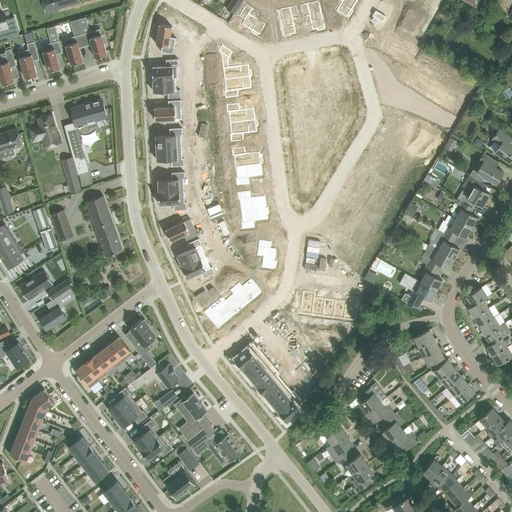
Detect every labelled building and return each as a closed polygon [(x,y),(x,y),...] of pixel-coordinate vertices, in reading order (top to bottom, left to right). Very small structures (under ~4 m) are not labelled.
[(42,0),(46,12),(81,2),(80,0),(42,0)] [(243,0),(242,0),(231,0),(226,8),(234,13),(243,0)] [(341,0),(343,1),(337,10),(348,16),(348,15),(350,16),(354,10),(352,9),(357,0),(341,0)] [(387,0),(389,2),(388,3),(394,7),(395,5),(405,11),(409,6),(415,9),(420,0),(387,0)] [(313,2),(301,5),(304,17),(310,16),(313,29),(318,28),(318,30),(325,29),(324,27),(325,27),(321,7),(314,8),(313,2)] [(245,4),(239,15),(244,18),(241,23),(251,30),(250,31),(256,35),(257,33),(259,34),(265,24),(256,18),(259,13),(245,4)] [(286,14),(279,16),(284,36),(285,38),(291,36),(291,34),(296,33),(293,19),(299,18),(296,6),(285,8),(286,14)] [(0,40),(19,35),(13,17),(5,19),(3,12),(0,13),(0,11),(0,40)] [(87,16),(78,19),(80,25),(88,23),(87,16)] [(158,32),(156,44),(162,45),(161,51),(173,53),(176,37),(170,36),(172,26),(160,23),(160,25),(158,24),(157,32),(158,32)] [(100,28),(82,33),(86,45),(91,43),(95,57),(107,53),(104,43),(106,42),(104,33),(102,34),(100,28)] [(387,29),(377,46),(385,51),(395,34),(387,29)] [(82,33),(64,39),(59,40),(61,46),(66,45),(71,64),(75,63),(75,65),(83,63),(82,61),(83,60),(79,47),(86,45),(82,33)] [(196,34),(192,53),(198,52),(202,47),(204,35),(196,34)] [(395,34),(385,51),(393,56),(403,39),(395,34)] [(403,39),(393,56),(400,60),(411,44),(403,39)] [(59,40),(41,45),(48,70),(52,69),(52,71),(60,69),(59,68),(60,67),(57,54),(62,52),(61,46),(59,40)] [(29,49),(18,52),(25,77),(28,77),(29,79),(37,76),(37,74),(34,60),(39,59),(35,41),(27,43),(29,49)] [(411,44),(400,60),(409,65),(419,49),(411,44)] [(222,45),(219,51),(229,58),(233,52),(222,45)] [(16,65),(12,48),(5,50),(6,55),(2,57),(3,63),(0,63),(0,78),(2,84),(5,83),(6,85),(14,83),(14,80),(11,67),(16,65)] [(153,72),(151,72),(151,79),(153,79),(176,78),(178,78),(178,66),(179,66),(179,59),(166,59),(166,66),(152,67),(153,72)] [(414,63),(404,80),(412,85),(422,68),(414,63)] [(248,64),(227,67),(229,79),(249,76),(251,76),(250,69),(249,70),(248,64)] [(422,68),(412,85),(419,90),(430,73),(422,68)] [(430,73),(419,90),(427,94),(437,78),(430,73)] [(230,90),(224,91),(225,98),(238,96),(237,90),(251,88),(249,76),(229,79),(230,90)] [(176,78),(153,79),(154,91),(168,91),(168,97),(181,96),(180,90),(176,90),(176,78)] [(437,78),(427,94),(435,99),(445,82),(437,78)] [(445,82),(435,99),(443,104),(453,87),(445,82)] [(453,87),(443,104),(450,108),(460,92),(453,87)] [(511,92),(509,88),(502,91),(506,99),(511,95),(511,92)] [(460,92),(450,108),(458,113),(468,97),(460,92)] [(75,122),(64,125),(78,174),(89,171),(90,171),(80,136),(100,131),(97,120),(107,117),(102,99),(71,108),(75,122)] [(155,109),(153,109),(153,117),(155,117),(155,120),(162,119),(162,121),(172,121),(172,119),(182,118),(181,99),(168,100),(169,107),(155,107),(155,109)] [(239,103),(226,105),(227,112),(233,111),(234,122),(255,120),(253,108),(239,110),(239,103)] [(53,113),(37,118),(39,125),(29,127),(33,141),(42,138),(44,147),(61,142),(58,131),(53,113)] [(398,119),(392,128),(407,137),(413,128),(398,119)] [(236,134),(230,135),(231,142),(243,140),(242,133),(256,132),(256,126),(257,126),(257,120),(255,120),(234,122),(236,134)] [(156,141),(154,141),(155,148),(156,148),(182,146),(181,135),(182,135),(182,127),(170,128),(170,134),(156,135),(156,141)] [(392,128),(386,137),(402,146),(407,137),(392,128)] [(17,129),(0,133),(0,158),(16,154),(14,148),(22,145),(17,129)] [(492,139),(494,141),(490,148),(495,151),(510,162),(511,158),(511,137),(500,129),(492,139)] [(386,137),(381,146),(396,156),(402,146),(386,137)] [(445,147),(451,151),(457,141),(451,137),(445,147)] [(182,146),(156,148),(157,160),(171,159),(172,166),(184,165),(184,158),(182,158),(182,146)] [(381,146),(375,156),(390,165),(396,156),(381,146)] [(244,147),(231,148),(232,155),(238,155),(240,166),(260,164),(262,163),(261,157),(259,157),(259,152),(245,153),(244,147)] [(499,162),(494,159),(484,153),(479,161),(482,163),(477,172),(496,183),(503,171),(496,167),(499,162)] [(375,156),(370,165),(385,174),(390,165),(375,156)] [(241,177),(235,178),(236,185),(249,184),(248,177),(262,175),(260,164),(240,166),(241,177)] [(456,166),(452,172),(460,177),(464,171),(456,166)] [(75,167),(65,170),(71,192),(81,189),(75,167)] [(172,178),(158,179),(159,192),(184,190),(183,179),(185,178),(185,171),(172,172),(172,178)] [(428,174),(424,180),(436,187),(440,180),(428,174)] [(357,178),(354,184),(355,185),(373,195),(379,186),(384,189),(388,183),(377,176),(374,182),(361,175),(359,179),(357,178)] [(466,196),(474,201),(483,206),(490,194),(483,189),(486,184),(470,175),(463,186),(470,190),(466,196)] [(355,185),(349,195),(361,202),(358,208),(369,214),(372,208),(367,205),(373,195),(355,185)] [(159,192),(157,192),(157,198),(159,198),(160,204),(174,203),(174,210),(187,209),(186,202),(185,202),(184,190),(159,192)] [(249,191),(237,192),(238,199),(244,198),(245,210),(266,207),(264,195),(250,197),(249,191)] [(9,194),(0,196),(0,200),(4,213),(13,211),(9,194)] [(86,201),(106,256),(123,250),(103,195),(86,201)] [(458,213),(456,218),(472,227),(477,217),(471,213),(474,207),(462,201),(456,212),(458,213)] [(247,221),(241,222),(242,229),(254,227),(253,221),(267,219),(267,214),(268,214),(268,207),(266,207),(245,210),(247,221)] [(342,207),(336,217),(353,228),(359,218),(365,222),(368,215),(357,209),(354,215),(342,207)] [(64,209),(50,214),(57,232),(71,227),(64,209)] [(46,225),(39,228),(47,250),(59,246),(47,213),(43,215),(46,225)] [(449,223),(444,232),(456,239),(459,234),(466,237),(472,227),(456,218),(449,214),(445,221),(449,223)] [(332,223),(330,228),(342,235),(338,241),(349,247),(353,241),(347,238),(353,228),(336,217),(334,216),(331,222),(332,223)] [(167,232),(165,232),(169,240),(170,239),(171,240),(184,235),(186,240),(198,235),(190,218),(166,229),(167,232)] [(2,225),(0,226),(0,255),(8,269),(24,259),(13,243),(15,241),(9,232),(7,233),(2,225)] [(441,245),(438,250),(454,259),(460,248),(453,245),(456,239),(444,232),(438,243),(441,245)] [(190,249),(177,255),(182,266),(205,256),(200,245),(202,244),(199,238),(187,243),(190,249)] [(259,238),(257,254),(263,255),(262,265),(274,267),(274,266),(276,266),(276,259),(275,259),(277,247),(271,246),(272,240),(259,238)] [(311,239),(310,250),(327,252),(329,242),(311,239)] [(429,245),(420,260),(427,264),(439,271),(442,265),(448,269),(454,259),(438,250),(429,245)] [(310,250),(309,261),(326,263),(327,252),(310,250)] [(182,266),(181,267),(184,273),(185,272),(188,278),(200,272),(203,278),(215,273),(212,266),(210,267),(205,256),(182,266)] [(309,261),(307,271),(325,274),(326,263),(309,261)] [(382,263),(380,272),(394,275),(396,266),(382,263)] [(439,271),(427,264),(421,274),(424,276),(421,281),(437,290),(442,280),(436,276),(439,271)] [(45,270),(19,286),(28,299),(47,287),(43,281),(49,277),(45,270)] [(370,270),(366,276),(375,282),(379,276),(370,270)] [(496,277),(502,286),(505,284),(500,275),(496,277)] [(69,278),(47,292),(52,299),(53,299),(74,285),(69,278)] [(421,281),(415,278),(412,283),(415,285),(410,295),(406,293),(403,299),(418,308),(424,297),(431,300),(437,290),(421,281)] [(254,281),(244,289),(253,299),(262,292),(254,281)] [(498,289),(502,296),(510,291),(505,284),(502,286),(498,289)] [(46,319),(42,321),(47,329),(66,317),(60,306),(65,302),(63,299),(69,294),(72,298),(77,295),(74,285),(53,299),(52,299),(47,303),(51,310),(43,315),(46,319)] [(110,286),(105,289),(109,296),(114,293),(110,286)] [(470,306),(483,298),(487,295),(481,287),(467,296),(470,301),(468,303),(470,306)] [(244,289),(236,296),(245,307),(253,299),(244,289)] [(511,294),(510,291),(502,296),(503,298),(508,295),(511,300),(511,299),(511,294)] [(305,295),(303,313),(314,314),(316,297),(305,295)] [(236,296),(227,304),(236,314),(245,307),(236,296)] [(316,297),(314,314),(324,316),(327,298),(316,297)] [(327,298),(324,316),(335,317),(338,300),(327,298)] [(483,298),(470,306),(468,307),(472,313),(469,314),(471,317),(488,306),(483,298)] [(338,300),(335,317),(346,318),(348,301),(338,300)] [(348,301),(346,318),(356,320),(359,302),(348,301)] [(227,304),(218,311),(227,321),(236,314),(227,304)] [(488,306),(471,317),(472,318),(474,317),(479,325),(494,316),(488,306)] [(218,311),(209,319),(218,329),(227,321),(218,311)] [(494,316),(479,325),(483,331),(481,332),(483,336),(486,335),(500,326),(494,316)] [(142,319),(130,328),(138,339),(132,344),(140,353),(142,356),(152,348),(148,343),(156,337),(149,328),(151,326),(145,319),(143,320),(142,319)] [(505,322),(500,326),(486,335),(489,340),(486,341),(489,345),(501,337),(502,337),(511,331),(505,322)] [(414,336),(419,346),(434,338),(432,333),(434,331),(432,327),(414,336)] [(434,338),(419,346),(424,355),(439,348),(439,347),(436,342),(439,341),(437,336),(434,338)] [(490,357),(493,355),(507,346),(502,337),(501,337),(489,345),(487,346),(490,351),(488,353),(490,357)] [(120,338),(112,344),(124,360),(133,354),(135,357),(140,353),(132,344),(131,342),(126,346),(120,338)] [(17,368),(30,359),(19,342),(10,348),(6,341),(0,343),(0,358),(7,354),(17,368)] [(112,344),(103,351),(115,367),(124,360),(112,344)] [(252,345),(235,359),(243,369),(260,354),(252,345)] [(390,348),(395,358),(399,356),(394,346),(390,348)] [(442,346),(439,347),(439,348),(424,355),(429,365),(444,357),(441,352),(444,350),(442,346)] [(511,355),(511,353),(507,346),(493,355),(496,360),(494,362),(496,366),(511,355)] [(103,351),(95,358),(107,373),(115,367),(103,351)] [(260,354),(243,369),(250,377),(267,363),(260,354)] [(395,358),(400,367),(404,365),(399,356),(395,358)] [(434,370),(441,378),(454,367),(450,362),(452,360),(449,357),(434,370)] [(95,358),(86,364),(98,380),(107,373),(95,358)] [(154,359),(148,364),(151,367),(157,362),(154,359)] [(171,360),(156,372),(166,383),(181,372),(171,360)] [(267,363),(250,377),(257,386),(275,372),(267,363)] [(405,377),(414,373),(414,372),(410,363),(404,366),(404,365),(400,367),(405,377)] [(86,364),(78,371),(90,387),(98,380),(86,364)] [(454,367),(441,378),(448,386),(461,375),(457,371),(459,369),(456,365),(454,367)] [(275,372),(257,386),(265,395),(280,382),(273,374),(275,372)] [(466,377),(463,373),(461,375),(448,386),(455,394),(468,383),(464,379),(466,377)] [(468,383),(455,394),(462,403),(475,392),(471,387),(473,385),(470,381),(468,383)] [(280,382),(265,395),(272,404),(287,391),(280,382)] [(414,387),(421,395),(424,393),(417,384),(414,387)] [(372,385),(362,393),(366,398),(360,403),(367,412),(381,401),(387,396),(380,387),(376,390),(372,385)] [(436,392),(431,386),(424,393),(421,395),(427,403),(431,401),(429,399),(436,392)] [(119,399),(108,408),(116,417),(136,402),(129,393),(130,392),(126,387),(116,394),(119,399)] [(172,389),(160,398),(166,406),(178,397),(172,389)] [(58,404),(47,390),(33,401),(48,411),(58,404)] [(287,391),(272,404),(279,412),(293,401),(286,393),(288,391),(287,391)] [(184,397),(176,403),(192,423),(207,411),(193,393),(185,399),(184,397)] [(381,401),(367,412),(374,421),(380,417),(384,422),(395,413),(387,404),(391,401),(387,396),(381,401)] [(293,401),(279,412),(287,421),(304,407),(296,397),(293,401)] [(44,421),(48,411),(33,401),(29,404),(25,414),(44,421)] [(427,403),(434,412),(437,409),(431,401),(427,403)] [(116,417),(114,418),(116,420),(118,424),(120,422),(123,427),(134,418),(138,423),(148,415),(143,410),(137,403),(136,402),(116,417)] [(482,431),(486,427),(499,415),(492,407),(475,423),(482,431)] [(158,426),(167,420),(160,409),(151,415),(158,426)] [(444,417),(437,409),(434,412),(441,420),(444,417)] [(382,431),(389,440),(403,429),(400,425),(402,423),(395,413),(384,422),(388,427),(382,431)] [(44,421),(25,414),(22,423),(40,431),(44,421)] [(499,415),(486,427),(490,431),(488,434),(490,437),(506,423),(506,422),(499,415)] [(145,432),(134,440),(141,450),(159,436),(152,427),(155,425),(151,419),(141,427),(145,432)] [(506,423),(490,437),(491,437),(494,434),(497,438),(494,441),(498,444),(500,442),(511,430),(511,421),(509,419),(506,422),(506,423)] [(78,420),(71,425),(75,429),(81,425),(78,420)] [(183,433),(180,436),(185,442),(187,440),(188,440),(203,428),(198,421),(183,433)] [(40,431),(22,423),(18,433),(36,441),(40,431)] [(328,439),(332,444),(347,433),(340,424),(334,428),(330,423),(319,431),(326,441),(328,439)] [(188,440),(187,440),(193,448),(198,455),(206,449),(201,442),(209,436),(203,428),(188,440)] [(222,429),(207,441),(220,457),(224,455),(229,462),(242,452),(228,434),(226,435),(222,429)] [(403,429),(389,440),(396,450),(402,445),(406,450),(417,441),(410,432),(407,434),(403,429)] [(461,435),(468,443),(475,437),(468,429),(461,435)] [(424,430),(419,435),(421,438),(421,439),(427,434),(424,430)] [(511,430),(500,442),(507,449),(511,446),(510,446),(511,444),(511,430)] [(36,441),(18,433),(14,443),(33,451),(36,441)] [(332,444),(326,448),(332,458),(336,455),(339,460),(351,452),(347,447),(353,443),(347,433),(332,444)] [(82,435),(68,446),(76,455),(90,444),(82,435)] [(475,437),(468,443),(475,451),(478,449),(478,448),(484,442),(477,435),(475,437)] [(141,450),(139,451),(140,452),(144,456),(145,455),(148,459),(159,451),(163,455),(173,448),(169,442),(166,444),(160,436),(159,436),(141,450)] [(478,448),(478,449),(485,456),(491,450),(488,447),(487,448),(484,444),(485,443),(484,442),(478,448)] [(33,451),(14,443),(10,454),(29,461),(33,451)] [(90,444),(76,455),(82,463),(96,452),(90,444)] [(187,446),(178,454),(187,465),(189,468),(190,469),(199,462),(187,446)] [(485,456),(491,464),(501,455),(496,451),(494,453),(491,450),(485,456)] [(96,452),(82,463),(88,471),(102,460),(96,452)] [(349,468),(352,473),(367,463),(361,453),(354,458),(351,452),(339,460),(346,470),(349,468)] [(423,472),(431,479),(442,465),(437,461),(440,457),(437,455),(423,472)] [(501,455),(491,464),(499,472),(502,469),(505,466),(506,466),(508,464),(501,455)] [(102,460),(88,471),(96,481),(110,470),(102,460)] [(10,481),(4,462),(0,463),(0,484),(10,481)] [(442,465),(431,479),(439,486),(440,485),(444,490),(456,479),(450,472),(445,468),(448,464),(445,462),(442,465)] [(374,472),(367,463),(352,473),(356,478),(353,480),(360,490),(371,482),(368,477),(374,472)] [(502,469),(508,479),(511,476),(511,465),(511,464),(506,467),(506,466),(505,466),(502,469)] [(171,474),(163,480),(170,490),(169,491),(173,497),(175,496),(176,498),(177,497),(178,498),(184,494),(183,492),(185,491),(190,488),(189,487),(195,483),(186,471),(189,468),(187,465),(173,476),(171,474)] [(444,490),(443,491),(451,499),(464,487),(459,482),(463,479),(460,476),(456,479),(444,490)] [(117,480),(103,491),(110,499),(124,489),(117,480)] [(464,487),(451,499),(457,506),(470,494),(466,490),(470,487),(467,484),(464,487)] [(124,489),(110,499),(117,508),(131,498),(124,489)] [(470,494),(457,506),(453,509),(455,511),(466,511),(474,506),(470,501),(473,498),(471,495),(470,494)] [(398,495),(382,504),(386,511),(390,508),(391,511),(406,511),(415,507),(409,496),(401,501),(398,495)] [(87,496),(81,500),(85,505),(91,501),(87,496)] [(506,505),(499,497),(493,503),(496,508),(498,506),(501,509),(506,505)] [(131,498),(117,508),(119,511),(128,511),(137,505),(131,498)] [(474,506),(466,511),(479,511),(476,509),(480,505),(477,503),(474,506)]
